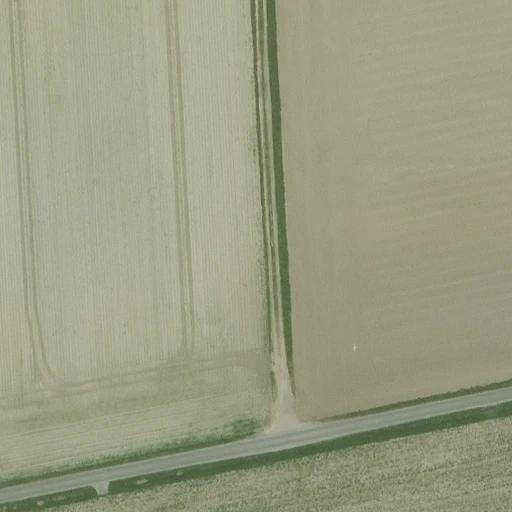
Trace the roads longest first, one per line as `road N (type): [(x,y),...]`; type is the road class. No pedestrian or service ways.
road 1 (unclassified): [(0,498),(511,396)]
road 2 (track): [(286,441),(264,0)]
